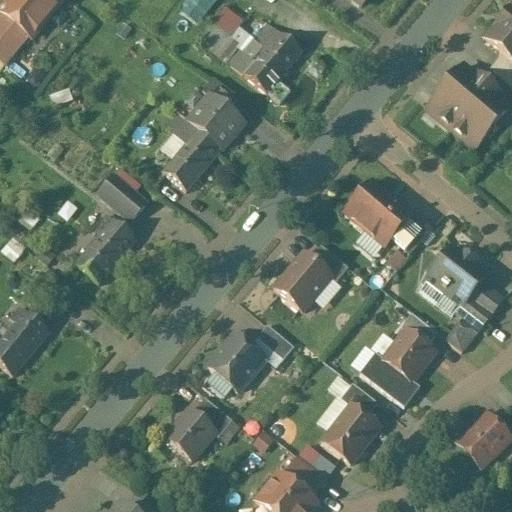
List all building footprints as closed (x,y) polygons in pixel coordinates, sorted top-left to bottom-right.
[(64,0),(11,0),(0,14),(0,17),(30,43),(65,0),(64,0)] [(367,0),(348,0),(360,9),(367,0)] [(511,7),(502,20),(511,28),(511,7)] [(511,28),(502,20),(483,42),(502,57),(511,65),(511,28)] [(234,46),(211,27),(199,42),(199,41),(197,43),(220,62),(231,49),(232,49),(234,46)] [(301,56),(266,27),(253,43),(264,53),(254,66),(237,51),(225,66),(241,80),(242,79),(265,99),(266,98),(278,107),(288,96),(276,86),(301,56)] [(0,28),(0,64),(4,68),(22,47),(0,28)] [(511,65),(502,57),(488,73),(511,92),(511,65)] [(510,111),(462,70),(429,109),(439,117),(435,122),(464,146),(468,141),(477,149),(510,111)] [(207,102),(187,127),(191,130),(180,144),(185,149),(163,176),(185,195),(241,128),(223,113),(234,100),(212,84),(201,97),(207,102)] [(182,122),(170,136),(180,144),(191,130),(187,127),(182,122)] [(145,207),(113,180),(97,199),(129,226),(145,207)] [(370,186),(344,218),(383,251),(389,244),(413,216),(412,215),(409,219),(394,206),(394,204),(385,196),(383,197),(370,186)] [(413,216),(389,244),(407,259),(431,231),(413,216)] [(134,245),(105,221),(92,236),(98,240),(74,268),(98,288),(134,245)] [(347,272),(319,250),(308,263),(330,282),(329,283),(334,287),(347,272)] [(460,260),(450,252),(439,267),(438,266),(431,267),(427,273),(427,279),(428,280),(422,288),(424,289),(428,284),(459,309),(460,310),(478,287),(484,279),(472,269),(473,265),(464,258),(460,260)] [(302,258),(273,293),(301,316),(329,283),(330,282),(308,263),(302,258)] [(37,279),(25,292),(42,306),(53,293),(37,279)] [(478,287),(460,310),(459,309),(455,314),(466,323),(479,332),(501,304),(478,287)] [(18,313),(6,328),(11,332),(0,346),(0,368),(11,378),(46,336),(18,313)] [(436,337),(410,318),(399,331),(404,335),(405,334),(426,350),(436,337)] [(466,323),(448,347),(460,356),(479,332),(466,323)] [(292,352),(266,330),(248,351),(249,352),(256,344),(281,365),(292,352)] [(426,350),(405,334),(404,335),(380,365),(410,387),(426,367),(423,365),(431,355),(426,350)] [(234,339),(206,372),(236,397),(264,364),(248,351),(234,339)] [(377,408),(351,388),(339,404),(349,411),(349,410),(365,423),(377,408)] [(231,426),(203,403),(191,418),(214,437),(213,438),(218,442),(231,426)] [(349,411),(321,447),(349,469),(377,432),(365,423),(349,410),(349,411)] [(191,418),(188,415),(164,443),(190,465),(213,438),(214,437),(191,418)] [(511,440),(511,421),(506,415),(493,427),(509,443),(511,440)] [(485,419),(456,448),(479,473),(509,444),(509,443),(493,427),(485,419)] [(325,484),(296,462),(281,481),(309,504),(325,484)] [(281,481),(276,478),(254,506),(262,511),(313,511),(316,509),(309,504),(281,481)]
